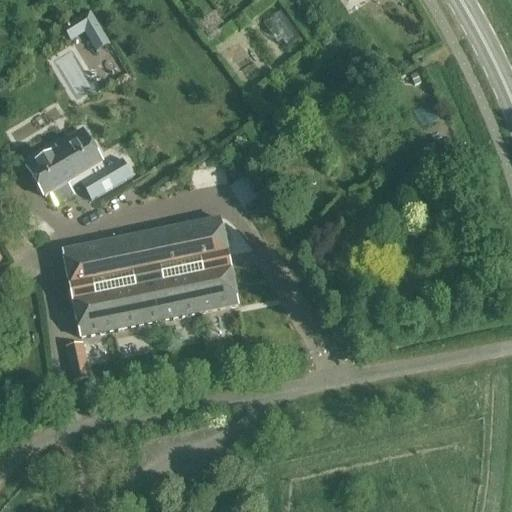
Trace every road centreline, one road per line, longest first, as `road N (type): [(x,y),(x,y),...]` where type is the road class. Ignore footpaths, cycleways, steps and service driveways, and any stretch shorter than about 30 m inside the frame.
road 1 (residential): [(0,475),(63,432),(511,347)]
road 2 (secondary): [(511,106),(450,0)]
